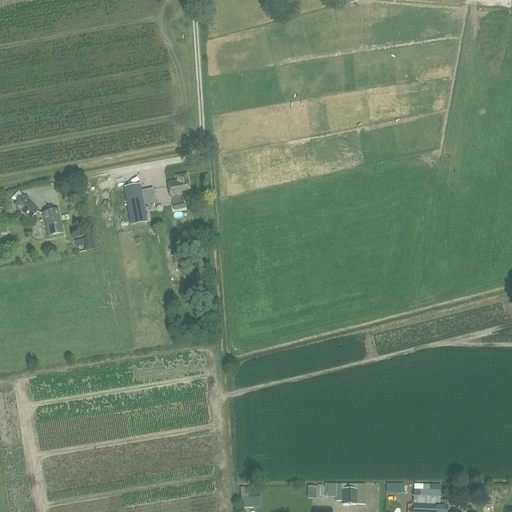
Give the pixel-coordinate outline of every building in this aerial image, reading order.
[(148,168),(141,170),(143,177),(150,175),(148,168)] [(177,181),(167,182),(170,199),(172,199),(169,202),(172,204),(173,211),(185,209),(183,202),(182,202),(182,197),(189,195),(186,174),(176,176),(177,181)] [(138,185),(123,188),(128,216),(143,213),(138,185)] [(29,221),(39,211),(23,196),(14,205),(29,221)] [(57,210),(43,213),(48,236),(62,233),(57,210)] [(129,225),(145,222),(143,213),(128,216),(129,225)] [(188,230),(179,231),(180,239),(190,238),(188,230)] [(92,238),(83,240),(85,251),(94,249),(92,238)] [(342,502),(341,505),(364,505),(365,484),(356,484),(356,485),(327,484),(324,483),(323,489),(324,489),(324,497),(335,498),(335,502),(342,502)] [(491,485),(479,485),(479,495),(491,495),(491,485)] [(258,487),(240,488),(241,502),(242,508),(260,507),(259,501),(259,493),(258,487)] [(414,490),(412,511),(446,511),(447,501),(440,501),(440,505),(439,505),(440,492),(414,490)]
